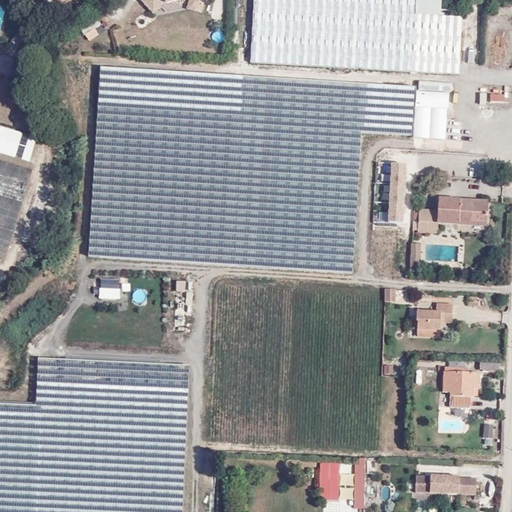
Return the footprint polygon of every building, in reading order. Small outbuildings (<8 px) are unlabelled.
[(199,0),(137,0),(156,18),(174,0),(182,0),(197,14),(205,6),(199,0)] [(460,65),(461,17),(440,16),(440,0),(252,0),(250,65),(463,72),(463,65),(460,65)] [(95,18),(79,29),(83,36),(100,24),(95,18)] [(87,40),(97,37),(95,31),(85,34),(87,40)] [(20,107),(6,103),(13,79),(0,74),(0,152),(28,161),(35,138),(13,131),(20,107)] [(415,82),(414,140),(447,140),(448,82),(415,82)] [(504,103),(504,94),(489,94),(489,103),(504,103)] [(419,154),(418,174),(484,174),(484,154),(419,154)] [(0,260),(4,262),(30,173),(0,163),(0,260)] [(388,164),(387,224),(404,224),(405,164),(388,164)] [(438,198),(437,209),(413,209),(413,233),(437,233),(437,225),(487,226),(487,199),(438,198)] [(409,271),(420,271),(420,244),(409,244),(409,271)] [(119,299),(119,279),(99,279),(99,299),(119,299)] [(191,292),(191,282),(176,283),(176,292),(191,292)] [(394,301),(394,288),(384,288),(384,300),(394,301)] [(184,305),(184,293),(175,293),(175,331),(191,331),(191,305),(184,305)] [(476,300),(476,295),(469,295),(469,304),(478,304),(478,300),(476,300)] [(437,304),(437,312),(418,311),(418,321),(419,321),(418,328),(441,329),(441,323),(452,324),(453,305),(437,304)] [(418,336),(441,337),(441,329),(418,328),(418,336)] [(38,360),(38,384),(52,385),(52,360),(38,360)] [(499,372),(500,362),(481,362),(480,370),(484,370),(484,372),(499,372)] [(392,375),(393,367),(384,365),(383,373),(392,375)] [(449,397),(470,398),(471,395),(471,388),(477,388),(478,374),(442,372),(441,392),(449,392),(449,397)] [(493,438),(493,425),(483,425),(483,438),(493,438)] [(365,509),(364,458),(353,458),(354,510),(365,509)] [(319,462),(319,501),(339,501),(339,462),(319,462)] [(431,477),(416,476),(415,492),(430,493),(459,494),(475,495),(476,479),(460,478),(431,477)]
